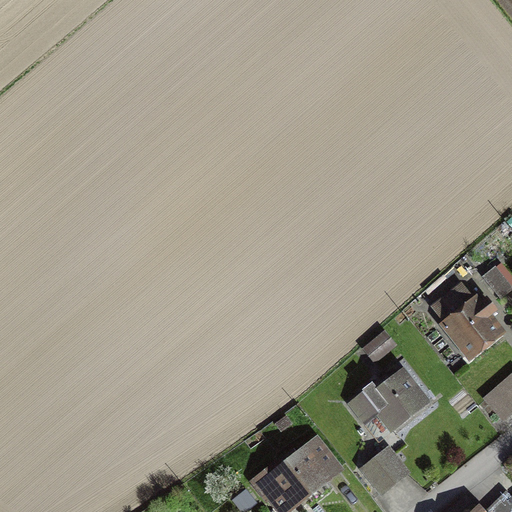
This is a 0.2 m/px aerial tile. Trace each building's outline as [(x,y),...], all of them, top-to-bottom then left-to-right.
[(511,285),(498,269),(485,279),(502,299),(511,290),(511,285)] [(463,286),(434,309),(470,356),(500,333),(487,316),(494,310),(487,300),(479,306),(463,286)] [(385,337),(368,351),(377,362),(394,348),(385,337)] [(375,383),(351,400),(365,418),(375,410),(389,429),(423,404),(399,373),(379,388),(375,383)] [(511,376),(484,401),(500,419),(511,409),(511,376)] [(312,436),(253,479),(276,511),(279,511),(337,471),(312,436)] [(383,453),(365,468),(383,490),(402,475),(383,453)] [(511,511),(511,501),(508,497),(492,511),(481,511),(480,510),(478,511),(511,511)]
